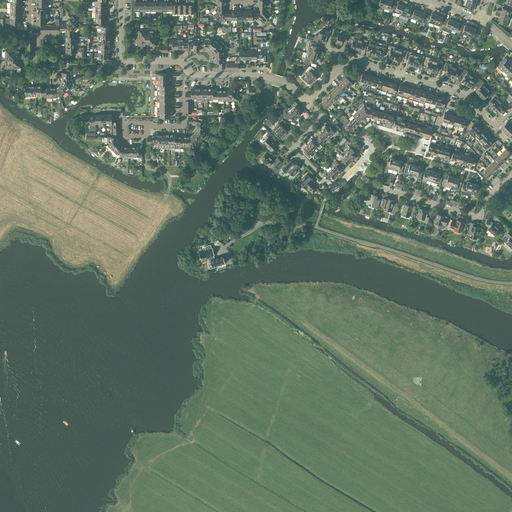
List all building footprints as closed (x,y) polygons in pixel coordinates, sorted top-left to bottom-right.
[(384,9),(387,0),(380,0),(381,1),(378,0),(377,0),(376,6),(384,9)] [(392,12),(395,6),(395,3),(393,2),(390,0),(389,0),(387,0),(384,9),(392,12)] [(401,15),(404,6),(406,1),(403,0),(402,5),(398,4),(397,7),(395,6),(392,12),(401,15)] [(477,6),(478,3),(476,2),(469,0),(466,0),(465,5),(474,8),(475,5),(477,6)] [(225,6),(218,6),(218,11),(214,15),(218,19),(225,13),(224,12),(224,10),(225,10),(225,6)] [(260,6),(260,10),(261,10),(261,12),(260,13),(267,19),(271,15),(267,11),(267,6),(260,6)] [(409,18),(412,9),(409,8),(404,6),(401,15),(409,18)] [(496,12),(510,17),(511,10),(511,8),(508,7),(507,6),(506,9),(503,8),(502,11),(497,10),(496,12)] [(420,12),(417,21),(426,24),(427,21),(426,21),(429,15),(426,14),(423,12),(424,8),(422,7),(420,12)] [(415,10),(412,9),(409,18),(417,21),(420,12),(415,10)] [(435,24),(438,15),(440,10),(437,10),(436,14),(432,13),(431,16),(429,15),(426,21),(427,21),(435,24)] [(509,26),(511,18),(510,17),(505,15),(501,14),(496,12),(495,15),(500,16),(499,19),(500,20),(499,22),(509,26)] [(232,20),(232,13),(228,13),(228,14),(226,14),(225,13),(218,19),(223,24),(226,20),(232,20)] [(253,13),(253,20),(258,20),(262,24),(267,19),(260,13),(259,14),(257,14),(257,13),(253,13)] [(443,27),(446,19),(443,18),(443,17),(438,15),(435,24),(443,27)] [(446,19),(443,27),(451,30),(456,16),(454,16),(452,20),(449,19),(449,20),(446,19)] [(459,33),(463,24),(460,23),(457,22),(458,17),(456,16),(451,30),(459,33)] [(67,30),(77,21),(72,17),(66,23),(61,23),(61,30),(64,30),(64,29),(67,29),(67,30)] [(399,18),(397,27),(405,29),(407,20),(399,18)] [(11,19),(2,19),(2,28),(6,28),(6,23),(11,23),(11,25),(18,25),(18,30),(24,29),(24,26),(20,26),(20,25),(21,24),(21,21),(21,19),(19,19),(11,19)] [(68,37),(75,37),(75,32),(78,28),(82,28),(82,26),(77,21),(67,30),(68,31),(68,33),(68,37)] [(471,27),(468,36),(476,39),(478,33),(476,32),(477,29),(473,28),(475,23),(473,22),(471,27)] [(465,25),(463,24),(459,33),(459,36),(467,39),(468,36),(471,27),(465,25)] [(150,37),(158,37),(158,27),(148,27),(148,29),(148,37),(150,37)] [(326,34),(326,32),(322,31),(322,33),(319,32),(318,36),(316,35),(315,38),(307,35),(306,39),(308,40),(312,41),(314,41),(314,40),(322,43),(323,39),(326,40),(328,35),(326,34)] [(257,39),(257,51),(257,58),(260,58),(260,59),(263,59),(263,58),(264,58),(264,62),(268,62),(268,55),(263,55),(263,54),(263,53),(263,49),(261,49),(261,43),(266,43),(266,33),(257,33),(257,39)] [(346,43),(348,35),(343,33),(342,36),(339,35),(338,37),(336,37),(335,41),(337,41),(336,43),(342,45),(343,42),(346,43)] [(359,40),(360,38),(351,35),(349,42),(352,43),(351,48),(353,48),(353,49),(356,50),(359,40)] [(368,41),(360,38),(359,40),(356,50),(361,52),(363,48),(366,49),(368,41)] [(212,50),(220,43),(216,39),(214,41),(213,39),(209,47),(212,50)] [(178,40),(169,40),(169,46),(172,46),(172,50),(175,50),(175,51),(177,51),(177,49),(178,49),(178,40)] [(371,55),(375,56),(379,43),(372,40),(371,42),(370,41),(367,52),(370,53),(372,54),(371,55)] [(216,53),(223,50),(228,48),(221,41),(220,43),(212,50),(216,53)] [(387,45),(379,43),(375,56),(380,58),(380,56),(383,57),(387,45)] [(307,53),(319,56),(320,53),(319,53),(320,51),(316,50),(317,47),(309,44),(307,53)] [(394,60),(398,48),(389,45),(387,52),(390,53),(389,58),(391,58),(390,59),(394,60)] [(13,46),(13,50),(13,59),(20,59),(20,57),(22,57),(22,50),(21,50),(21,46),(13,46)] [(67,48),(67,50),(66,50),(66,53),(67,53),(67,55),(63,55),(63,58),(70,58),(70,53),(71,53),(73,53),(77,53),(77,52),(82,52),(82,57),(86,57),(86,48),(75,48),(67,48)] [(406,51),(398,48),(394,60),(399,62),(400,58),(404,59),(406,51)] [(13,59),(13,50),(6,50),(6,52),(3,52),(3,59),(6,59),(13,59)] [(412,66),(416,54),(408,51),(406,58),(409,59),(407,63),(409,64),(409,65),(412,66)] [(102,53),(90,53),(90,62),(94,62),(94,57),(99,57),(99,59),(104,59),(105,59),(106,59),(106,64),(113,64),(113,60),(109,60),(109,59),(110,59),(110,56),(109,56),(109,53),(102,53)] [(318,60),(319,56),(307,53),(304,61),(311,63),(312,60),(316,61),(317,59),(318,60)] [(425,56),(416,54),(412,66),(421,69),(425,56)] [(226,69),(226,57),(216,57),(216,58),(213,58),(213,60),(214,60),(214,63),(219,63),(219,69),(222,69),(226,69)] [(434,61),(435,61),(435,59),(426,57),(424,63),(428,64),(426,69),(428,70),(428,71),(431,72),(434,61)] [(21,62),(20,59),(13,59),(13,62),(13,69),(22,69),(22,62),(21,62)] [(504,71),(511,63),(510,61),(509,62),(507,60),(504,64),(501,61),(496,66),(503,72),(504,71)] [(439,63),(435,61),(434,61),(431,72),(436,73),(438,68),(441,69),(443,62),(440,61),(439,63)] [(450,78),(455,66),(446,63),(444,69),(447,70),(445,76),(447,77),(450,78)] [(461,75),(463,68),(455,66),(450,78),(454,79),(454,78),(456,78),(458,74),(461,75)] [(463,68),(461,75),(464,77),(461,82),(466,85),(466,84),(473,75),(464,68),(463,68)] [(63,78),(73,78),(73,69),(67,69),(67,72),(61,72),(61,75),(60,75),(60,77),(63,77),(63,78)] [(311,85),(315,80),(311,77),(314,74),(309,70),(302,78),(305,81),(308,84),(310,83),(311,85)] [(366,84),(369,74),(366,73),(365,74),(360,73),(357,81),(366,84)] [(345,79),(342,81),(349,88),(356,82),(349,75),(345,79)] [(482,80),(473,75),(466,84),(466,85),(470,88),(472,85),(476,86),(477,85),(482,81),(482,80)] [(377,87),(379,79),(374,77),(371,85),(377,87)] [(74,83),(73,83),(73,78),(63,78),(63,82),(68,84),(71,86),(74,87),(74,83)] [(384,84),(385,80),(379,79),(377,87),(376,89),(382,91),(384,84)] [(384,84),(382,91),(387,92),(390,81),(387,80),(387,81),(385,80),(384,84)] [(339,86),(345,92),(349,88),(342,81),(340,83),(341,84),(339,86)] [(390,81),(387,92),(387,93),(395,96),(399,85),(393,83),(393,82),(390,81)] [(479,96),(487,88),(483,84),(485,83),(482,81),(477,85),(479,88),(476,91),(478,93),(477,94),(479,96)] [(60,85),(67,92),(71,89),(69,87),(71,86),(63,82),(60,85)] [(31,97),(31,87),(30,87),(30,84),(28,84),(28,85),(22,85),(22,91),(25,91),(25,97),(31,97)] [(239,94),(239,84),(232,84),(232,86),(230,86),(230,89),(230,94),(232,94),(239,94)] [(63,96),(67,92),(60,85),(57,88),(60,96),(62,95),(63,96)] [(403,97),(406,86),(403,85),(403,86),(400,85),(397,95),(403,97)] [(341,96),(345,92),(339,86),(335,90),(341,96)] [(408,99),(411,88),(409,88),(409,87),(406,86),(403,97),(408,99)] [(408,99),(413,100),(417,90),(416,90),(411,88),(408,99)] [(487,88),(479,96),(482,98),(484,99),(487,96),(490,98),(495,93),(492,91),(491,92),(487,88)] [(417,90),(413,100),(419,102),(422,91),(417,89),(416,90),(417,90)] [(425,101),(428,93),(428,92),(425,92),(426,90),(423,89),(422,91),(419,102),(424,104),(425,102),(425,101)] [(341,96),(335,90),(331,94),(337,100),(339,102),(343,98),(341,96)] [(430,103),(433,95),(428,93),(425,101),(425,102),(430,103)] [(337,100),(331,94),(329,95),(328,95),(326,97),(333,104),(337,100)] [(433,95),(430,103),(436,105),(439,96),(436,95),(435,96),(433,95)] [(493,110),(501,102),(498,99),(499,97),(496,95),(488,103),(490,106),(492,107),(491,108),(493,110)] [(439,96),(436,105),(444,108),(446,101),(443,100),(444,98),(441,98),(442,97),(439,96)] [(327,110),(333,104),(326,97),(324,99),(325,100),(323,102),(321,104),(327,110)] [(292,110),(299,117),(303,113),(299,110),(301,107),(296,102),(292,106),(290,108),(292,110)] [(505,106),(501,102),(493,110),(497,114),(499,113),(501,115),(509,107),(506,105),(505,106)] [(365,119),(367,117),(364,105),(359,110),(357,112),(359,113),(365,119)] [(370,118),(374,107),(371,106),(371,107),(364,105),(367,117),(370,118)] [(376,120),(379,108),(374,107),(370,118),(376,120)] [(299,117),(292,110),(290,108),(286,112),(283,114),(289,120),(291,117),(294,120),(295,119),(296,120),(299,117)] [(381,121),(385,110),(379,108),(376,120),(381,121)] [(385,110),(381,121),(387,123),(390,112),(385,110)] [(285,117),(278,111),(276,113),(283,119),(285,117)] [(355,117),(361,123),(365,119),(359,113),(357,111),(353,115),(355,117)] [(390,112),(387,123),(392,125),(396,114),(390,112)] [(448,123),(450,115),(445,113),(442,122),(448,123)] [(96,116),(93,116),(93,115),(82,115),(83,119),(87,119),(90,119),(90,120),(90,122),(90,131),(87,131),(87,139),(96,139),(96,137),(96,134),(96,124),(96,116)] [(453,125),(456,117),(450,115),(448,123),(453,125)] [(393,127),(398,129),(402,118),(397,116),(396,119),(393,127)] [(357,127),(361,123),(355,117),(351,121),(357,127)] [(197,126),(197,127),(207,127),(207,118),(200,118),(200,121),(195,121),(195,124),(194,124),(194,126),(197,126)] [(404,130),(407,119),(402,118),(398,129),(404,130)] [(461,118),(459,127),(464,128),(467,120),(461,118)] [(409,132),(412,121),(407,119),(404,130),(409,132)] [(357,127),(351,121),(349,120),(345,124),(343,126),(348,131),(350,129),(353,132),(357,127)] [(412,121),(409,132),(414,133),(417,123),(412,121)] [(505,132),(511,125),(511,124),(509,121),(501,128),(505,132)] [(472,125),(467,131),(470,135),(479,126),(475,122),(474,123),(473,122),(470,124),(472,125)] [(417,123),(414,133),(419,135),(422,124),(417,123)] [(288,132),(279,124),(276,127),(278,129),(275,132),(277,134),(275,135),(278,138),(280,137),(281,138),(288,132)] [(424,137),(427,128),(428,126),(422,124),(419,135),(424,137)] [(321,131),(330,139),(336,133),(330,126),(328,128),(325,125),(321,129),(322,130),(321,131)] [(474,139),(477,136),(483,130),(479,126),(470,135),(474,139)] [(480,140),(487,134),(483,130),(477,136),(480,140)] [(204,134),(197,131),(193,134),(201,141),(204,137),(203,136),(204,134)] [(330,139),(321,131),(320,132),(320,131),(316,134),(318,136),(320,137),(318,139),(323,145),(330,139)] [(159,146),(159,145),(159,135),(158,135),(158,133),(156,133),(156,134),(154,134),(154,138),(148,138),(148,144),(151,144),(151,146),(159,146)] [(272,151),(277,146),(273,142),(276,140),(269,133),(269,134),(267,134),(264,137),(264,138),(266,140),(263,143),(272,151)] [(190,137),(194,145),(195,143),(197,145),(201,141),(193,134),(190,137)] [(484,144),(490,138),(487,134),(480,140),(484,144)] [(482,146),(486,150),(494,142),(490,138),(484,144),(482,146)] [(308,143),(308,144),(314,151),(318,147),(320,149),(322,146),(316,140),(314,142),(311,139),(308,143)] [(114,151),(121,144),(118,141),(110,144),(108,145),(114,151)] [(433,155),(435,146),(436,144),(430,142),(427,153),(433,155)] [(121,155),(124,147),(121,144),(114,151),(117,155),(119,154),(121,155)] [(314,151),(308,144),(307,145),(306,144),(302,148),(304,150),(305,149),(307,151),(304,153),(310,159),(312,156),(310,154),(314,151)] [(438,156),(441,146),(436,144),(435,146),(433,155),(438,156)] [(134,147),(133,157),(142,157),(142,151),(139,151),(139,146),(137,146),(137,145),(135,145),(135,147),(134,147)] [(352,153),(354,151),(350,146),(343,153),(345,155),(352,161),(352,160),(353,161),(357,157),(355,155),(354,156),(352,153)] [(443,158),(446,147),(441,146),(438,156),(443,158)] [(128,157),(128,147),(124,147),(121,155),(120,157),(128,157)] [(446,147),(443,158),(448,160),(451,149),(446,147)] [(502,152),(509,159),(511,155),(511,153),(507,148),(502,152)] [(451,160),(456,162),(459,154),(460,151),(454,150),(451,160)] [(505,163),(509,159),(502,152),(498,156),(505,163)] [(275,161),(267,153),(261,159),(269,167),(272,163),(277,167),(282,162),(277,158),(275,161)] [(465,153),(464,155),(462,164),(467,165),(469,157),(470,155),(465,153)] [(352,161),(345,155),(343,157),(341,154),(337,159),(342,163),(344,161),(347,164),(346,164),(348,166),(351,163),(351,162),(352,161)] [(496,154),(492,159),(501,167),(505,163),(498,156),(496,154)] [(469,157),(467,165),(472,167),(474,161),(476,162),(477,159),(469,157)] [(393,171),(397,160),(391,158),(390,163),(387,162),(385,168),(393,171)] [(492,159),(491,160),(493,162),(490,164),(497,171),(501,167),(492,159)] [(294,164),(290,160),(283,168),(287,172),(288,171),(294,176),(298,172),(297,172),(301,168),(295,163),(294,164)] [(330,166),(332,168),(338,175),(339,174),(340,175),(343,171),(341,169),(341,170),(339,168),(341,166),(336,160),(330,166)] [(397,160),(393,171),(402,173),(404,167),(400,166),(402,162),(397,160)] [(412,176),(416,166),(410,164),(409,169),(406,168),(404,174),(403,177),(406,177),(407,175),(412,176)] [(497,171),(490,164),(486,169),(493,175),(497,171)] [(416,166),(412,176),(418,178),(417,180),(420,182),(423,172),(420,171),(421,168),(416,166)] [(338,175),(332,168),(328,172),(326,170),(323,173),(328,177),(330,175),(333,178),(332,178),(334,180),(338,176),(337,175),(338,175)] [(488,179),(493,175),(486,169),(482,173),(488,179)] [(432,182),(435,172),(429,170),(429,172),(426,171),(423,182),(426,183),(427,181),(432,182)] [(435,172),(432,182),(440,185),(442,179),(439,178),(440,173),(435,172)] [(318,189),(311,182),(313,180),(307,175),(300,182),(304,187),(305,185),(313,193),(318,189)] [(451,188),(454,178),(449,176),(447,181),(444,180),(442,185),(451,188)] [(454,178),(451,188),(459,191),(461,185),(458,184),(459,179),(454,178)] [(467,185),(464,184),(461,194),(467,196),(467,193),(470,194),(473,183),(468,182),(467,185)] [(473,183),(470,194),(475,195),(474,197),(478,198),(480,191),(477,190),(478,185),(473,183)] [(378,207),(380,200),(377,199),(378,196),(370,193),(366,204),(378,207)] [(391,213),(395,214),(397,206),(394,204),(395,201),(387,199),(386,200),(383,199),(381,206),(384,207),(383,209),(391,211),(391,213)] [(413,217),(416,207),(405,204),(402,215),(409,217),(409,216),(413,217)] [(428,224),(429,218),(427,217),(428,215),(426,214),(427,211),(420,209),(417,218),(424,220),(424,222),(428,224)] [(443,229),(445,228),(448,219),(444,218),(445,216),(437,214),(434,223),(439,224),(438,226),(439,228),(443,229)] [(493,224),(492,222),(491,222),(492,217),(488,216),(486,224),(490,225),(491,226),(488,229),(496,237),(502,231),(494,223),(493,224)] [(456,223),(452,222),(452,221),(450,220),(447,229),(449,229),(450,227),(455,229),(454,230),(462,232),(465,222),(457,220),(456,223)] [(477,239),(480,228),(475,226),(476,224),(471,223),(469,231),(470,232),(469,237),(477,239)] [(511,231),(510,230),(502,239),(511,248),(511,231)] [(213,249),(200,252),(201,259),(215,255),(213,249)] [(224,257),(211,261),(213,267),(226,264),(224,257)]
